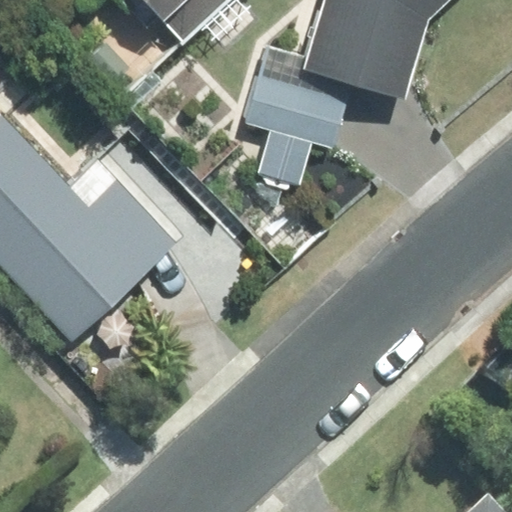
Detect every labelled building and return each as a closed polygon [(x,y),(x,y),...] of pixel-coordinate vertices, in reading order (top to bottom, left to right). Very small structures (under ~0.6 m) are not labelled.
[(146,0),(161,17),(179,0),(146,0)] [(222,0),(179,0),(161,17),(182,38),(222,0)] [(448,0),(324,0),(307,57),(304,69),(351,83),(405,99),(429,18),(448,0)] [(271,130),(259,172),(300,184),(312,143),(332,149),(351,83),(304,69),(307,57),(267,46),(245,122),(271,130)] [(71,189),(0,115),(0,264),(72,340),(175,243),(99,163),(71,189)] [(492,511),(482,501),(469,511),(492,511)]
